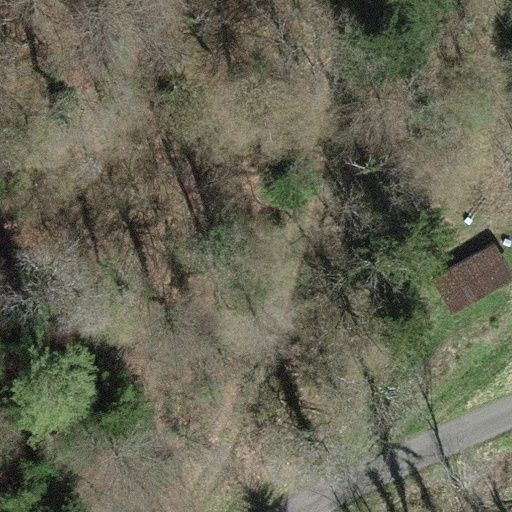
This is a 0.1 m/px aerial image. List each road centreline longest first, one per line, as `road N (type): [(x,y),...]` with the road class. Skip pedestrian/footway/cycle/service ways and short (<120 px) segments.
road 1 (track): [(194,511),(238,420),(302,221),(338,0)]
road 2 (track): [(511,404),(311,511)]
